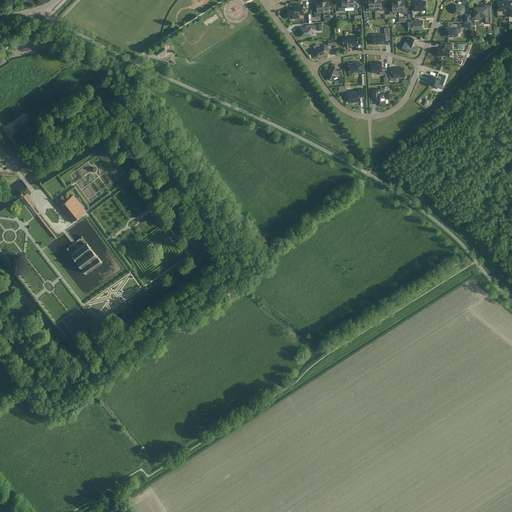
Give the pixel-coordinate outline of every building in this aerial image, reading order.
[(348,7),(347,0),(341,0),(342,5),(338,5),(338,11),(345,11),(345,7),(348,7)] [(347,0),(348,7),(354,7),(354,10),(357,10),(357,4),(354,4),(353,0),(347,0)] [(375,7),(374,0),(368,0),(369,5),(366,5),(366,11),(372,11),(372,8),(375,7)] [(374,0),(375,7),(378,7),(379,11),(385,10),(385,4),(381,4),(380,0),(374,0)] [(398,10),(397,0),(394,0),(392,1),(392,8),(389,8),(390,15),(396,14),(395,11),(398,10)] [(397,0),(398,10),(402,10),(402,14),(408,13),(408,7),(405,7),(404,0),(397,0)] [(414,1),(414,10),(426,10),(426,1),(418,1),(418,0),(414,1)] [(511,6),(510,6),(510,0),(505,0),(505,1),(498,2),(499,11),(509,10),(509,16),(511,15),(511,6)] [(317,9),(314,10),(314,16),(315,16),(320,15),(320,12),(323,12),(323,1),(319,1),(319,2),(317,2),(317,9)] [(326,1),(323,1),(323,12),(327,11),(327,15),(333,15),(332,9),(329,9),(329,1),(326,1)] [(303,13),(303,5),(294,5),(294,9),(287,9),(288,14),(287,15),(287,16),(288,17),(288,18),(294,18),(298,18),(298,17),(299,17),(299,13),(303,13)] [(458,13),(461,14),(464,13),(465,9),(463,6),(455,5),(453,6),(452,11),(453,13),(458,14),(458,13)] [(489,24),(490,23),(491,23),(492,21),(492,20),(491,19),(491,10),(487,10),(487,7),(475,7),(475,11),(474,11),(474,19),(480,19),(480,16),(484,16),(484,17),(483,18),(485,20),(485,23),(487,23),(489,24)] [(411,21),(411,29),(423,29),(423,20),(411,21)] [(461,30),(461,24),(453,24),(453,28),(446,28),(446,36),(456,36),(456,32),(459,32),(461,30)] [(301,36),(301,37),(305,37),(305,36),(312,36),(311,29),(315,29),(315,25),(308,25),(308,27),(300,28),(301,36)] [(381,44),(386,44),(385,40),(389,39),(389,27),(384,28),(385,34),(372,34),(373,36),(372,36),(372,39),(373,39),(373,44),(381,44)] [(357,37),(348,37),(342,38),(343,46),(345,45),(345,46),(350,46),(350,45),(358,45),(357,37)] [(417,39),(411,37),(409,43),(408,43),(405,50),(406,51),(409,52),(415,54),(418,46),(415,45),(417,39)] [(452,49),(452,44),(444,44),(444,48),(438,48),(438,50),(437,50),(437,54),(438,54),(438,56),(445,56),(445,57),(449,57),(449,49),(452,49)] [(318,57),(323,55),(324,54),(328,52),(329,50),(327,46),(324,45),(315,49),(313,52),(315,56),(318,57)] [(167,52),(163,46),(157,50),(160,56),(167,52)] [(360,62),(356,62),(356,63),(349,64),(349,72),(360,71),(360,72),(364,72),(363,66),(360,66),(360,62)] [(382,69),(381,62),(377,62),(377,63),(370,64),(371,72),(379,71),(379,75),(387,74),(387,68),(382,69)] [(343,76),(341,70),(337,71),(335,67),(326,70),(328,76),(329,80),(333,79),(333,78),(338,76),(339,78),(343,76)] [(404,68),(393,68),(393,74),(390,74),(390,80),(397,80),(396,77),(404,76),(404,68)] [(440,76),(443,77),(444,74),(438,72),(437,75),(438,75),(437,77),(433,76),(430,85),(437,88),(440,78),(439,78),(440,76)] [(348,91),(347,92),(348,102),(360,101),(360,97),(365,96),(365,89),(359,89),(359,91),(352,91),(348,91)] [(384,104),(385,104),(385,98),(385,95),(384,95),(384,94),(380,94),(380,89),(372,90),(372,98),(376,98),(376,105),(381,104),(382,105),(383,105),(384,104)] [(23,195),(22,193),(18,196),(20,199),(26,206),(29,203),(30,205),(28,207),(34,215),(36,213),(37,213),(33,207),(35,206),(29,198),(26,193),(23,195)] [(73,194),(58,206),(70,222),(79,216),(86,211),(86,210),(73,195),(73,194)] [(79,265),(81,268),(85,273),(101,262),(86,243),(87,243),(86,243),(78,249),(71,255),(79,265)]
